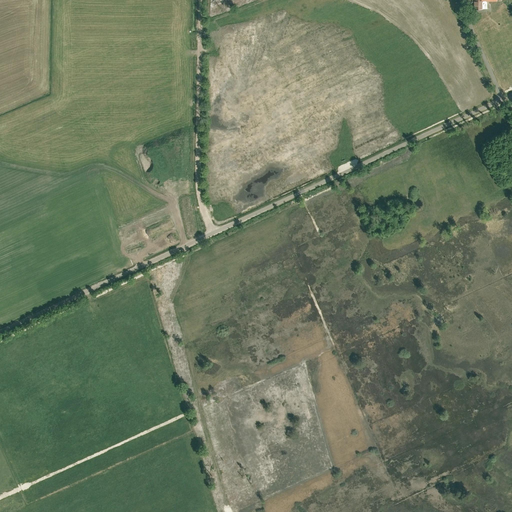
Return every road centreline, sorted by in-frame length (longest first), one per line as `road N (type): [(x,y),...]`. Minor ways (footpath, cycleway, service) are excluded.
road 1 (unclassified): [(0,331),(511,94)]
road 2 (track): [(213,229),(198,185),(200,0)]
road 3 (track): [(67,48),(200,51)]
